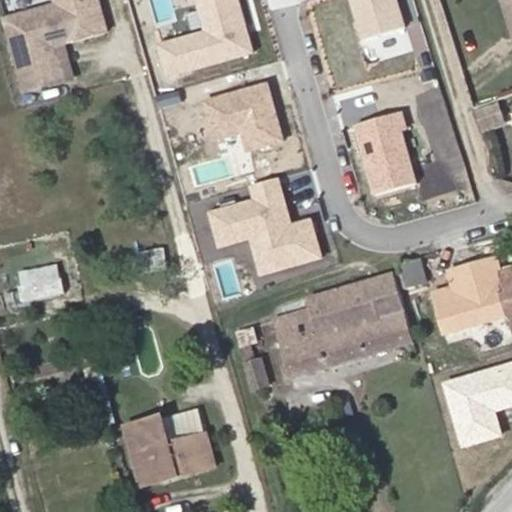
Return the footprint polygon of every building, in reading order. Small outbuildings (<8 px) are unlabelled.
[(26,97),(81,84),(73,45),(115,36),(106,0),(56,0),(58,6),(8,17),(26,97)] [(236,0),(192,0),(201,34),(156,46),(166,79),(252,55),(236,0)] [(395,0),(349,0),(360,36),(403,24),(395,0)] [(267,83),(204,101),(214,138),(239,133),(245,150),(284,141),(267,83)] [(497,102),(472,110),(480,134),(504,126),(497,102)] [(403,112),(355,128),(374,194),(416,182),(401,133),(410,130),(403,112)] [(281,180),(249,188),(253,203),(210,215),(219,252),(250,243),(261,278),(325,259),(312,220),(295,226),(281,180)] [(148,253),(152,272),(172,268),(168,248),(148,253)] [(500,272),(511,268),(511,255),(496,260),(500,272)] [(421,259),(401,266),(408,290),(409,290),(420,287),(429,284),(421,259)] [(511,268),(500,272),(496,260),(453,272),(454,277),(433,283),(448,333),(511,314),(511,268)] [(225,282),(232,302),(256,293),(249,273),(225,282)] [(293,380),(416,342),(397,274),(310,300),(313,308),(276,318),(293,380)] [(409,290),(412,301),(423,298),(420,287),(409,290)] [(253,328),(235,331),(238,349),(257,345),(253,328)] [(271,386),(259,347),(252,349),(256,363),(247,366),(255,391),(271,386)] [(511,362),(447,382),(465,444),(504,435),(497,409),(511,404),(511,362)] [(209,434),(202,408),(166,417),(174,444),(209,434)] [(218,467),(209,434),(174,444),(166,417),(128,428),(145,488),(218,467)] [(57,471),(61,487),(105,475),(96,444),(80,449),(77,438),(58,443),(61,453),(43,459),(47,474),(57,471)]
